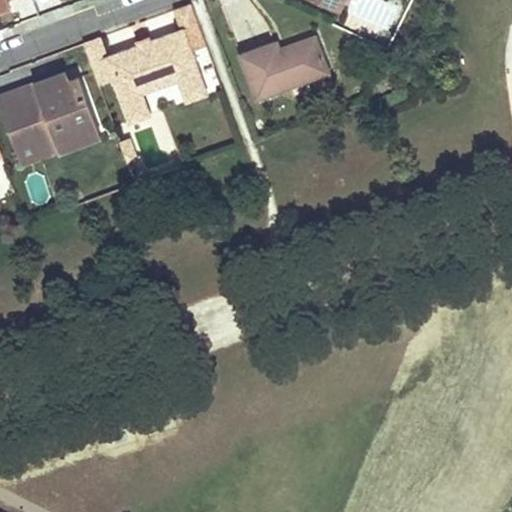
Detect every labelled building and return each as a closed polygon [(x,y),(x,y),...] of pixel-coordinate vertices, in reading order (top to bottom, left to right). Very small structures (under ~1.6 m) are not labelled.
[(0,0),(0,13),(10,10),(6,0),(0,0)] [(317,0),(336,9),(340,0),(317,0)] [(105,58),(98,39),(83,44),(97,86),(111,81),(126,123),(147,115),(140,96),(177,83),(197,75),(189,52),(206,45),(192,4),(189,6),(184,7),(171,12),(178,32),(149,42),(135,48),(105,58)] [(240,53),(256,96),(328,70),(315,34),(281,46),(278,40),(240,53)] [(132,41),(135,48),(149,42),(146,36),(132,41)] [(67,82),(64,72),(16,89),(19,99),(67,82)] [(184,102),(205,95),(197,75),(177,83),(184,102)] [(0,94),(0,110),(20,166),(56,153),(53,144),(95,127),(78,78),(67,82),(19,99),(16,89),(0,94)] [(53,144),(56,153),(99,137),(95,127),(53,144)] [(127,140),(117,144),(119,149),(129,146),(127,140)] [(129,146),(119,149),(124,167),(134,163),(129,146)]
